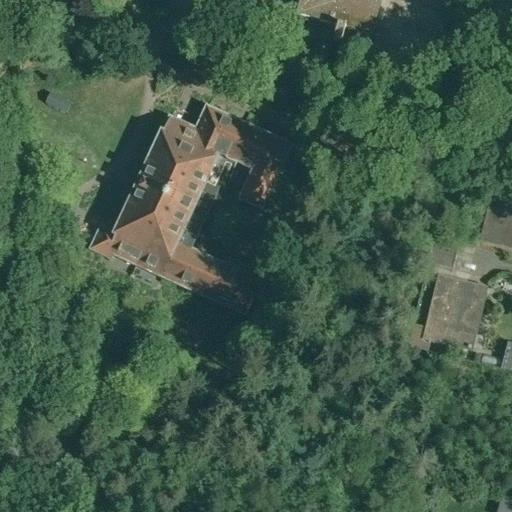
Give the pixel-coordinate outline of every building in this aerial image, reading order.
[(395,0),(301,0),(296,17),(337,29),(334,42),(340,44),(335,61),(425,89),(437,48),(426,44),(435,12),(395,0)] [(292,46),(273,88),(290,95),(308,53),(292,46)] [(275,178),(288,148),(207,111),(197,134),(169,122),(129,208),(126,210),(121,220),(122,224),(118,234),(101,226),(90,251),(111,261),(114,255),(244,315),(261,277),(242,268),(239,276),(220,267),(218,264),(210,260),(206,261),(186,252),(229,158),(239,163),(241,166),(249,170),(253,169),(255,170),(241,201),(261,210),(275,179),(275,178)] [(511,202),(493,198),(482,241),(511,248),(511,212),(510,212),(511,202)] [(430,254),(455,260),(458,248),(433,242),(430,254)] [(430,254),(427,265),(452,271),(455,260),(430,254)] [(434,300),(450,303),(445,328),(474,335),(483,301),(472,298),(474,288),(455,284),(439,280),(434,300)] [(511,347),(509,347),(503,371),(511,373),(511,347)]
